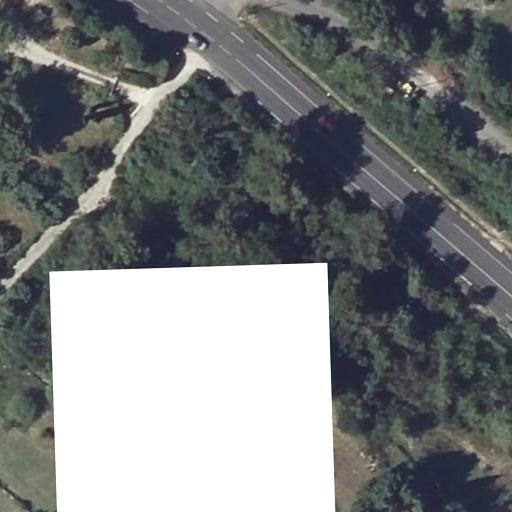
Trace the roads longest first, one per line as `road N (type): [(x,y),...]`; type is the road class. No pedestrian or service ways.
road 1 (secondary): [(208,45),(511,302)]
road 2 (unclassified): [(0,290),(208,45)]
road 3 (residential): [(511,151),(356,35),(270,0)]
